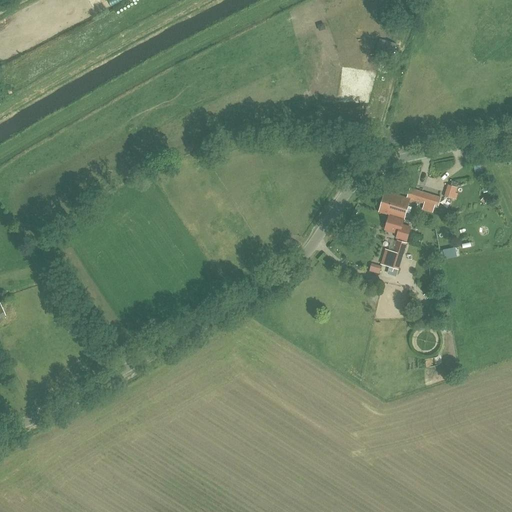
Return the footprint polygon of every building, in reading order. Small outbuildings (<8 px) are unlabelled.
[(380,61),(382,56),(392,59),(397,44),(378,38),(373,54),(375,54),(373,59),(380,61)] [(446,196),(451,201),(459,192),(454,187),(446,196)] [(431,215),(434,206),(437,196),(417,190),(414,200),(424,203),(421,212),(431,215)] [(379,212),(389,215),(404,219),(410,199),(385,191),(379,212)] [(404,219),(389,215),(385,229),(398,233),(397,238),(407,241),(411,227),(402,225),(404,219)] [(406,243),(397,240),(394,252),(386,250),(382,264),(390,266),(388,272),(397,275),(406,243)] [(373,269),(383,273),(385,268),(375,264),(373,269)] [(437,334),(422,339),(426,351),(441,346),(437,334)]
